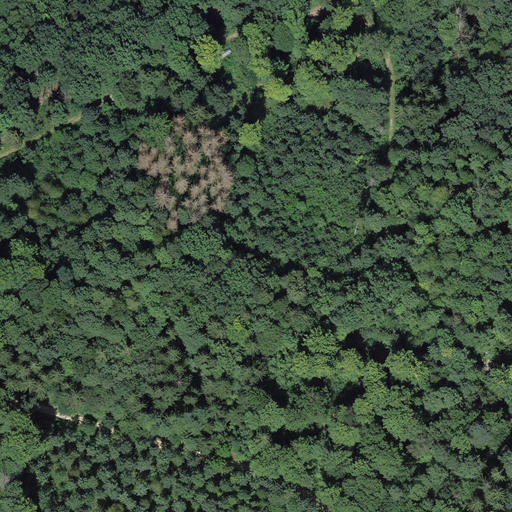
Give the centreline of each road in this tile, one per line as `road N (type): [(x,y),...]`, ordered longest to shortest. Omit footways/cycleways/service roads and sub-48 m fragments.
road 1 (track): [(475,361),(416,294),(395,234),(384,85),(371,57),(338,27),(247,40),(20,152)]
road 2 (track): [(0,398),(275,481),(320,511)]
